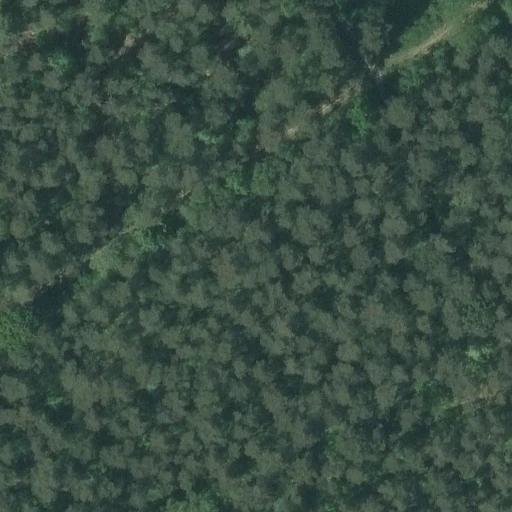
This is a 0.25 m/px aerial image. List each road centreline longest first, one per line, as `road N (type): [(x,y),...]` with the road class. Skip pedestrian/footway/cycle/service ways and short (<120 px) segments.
road 1 (track): [(0,325),(384,82)]
road 2 (track): [(511,305),(417,140)]
road 3 (track): [(384,82),(511,1)]
